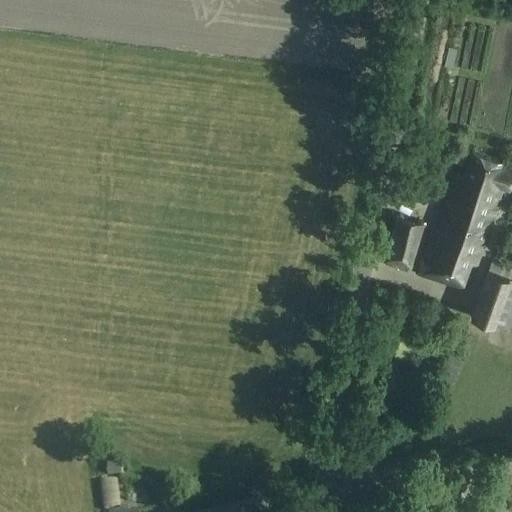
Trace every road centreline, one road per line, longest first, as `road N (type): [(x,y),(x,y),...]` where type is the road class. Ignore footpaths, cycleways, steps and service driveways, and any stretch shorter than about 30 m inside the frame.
road 1 (tertiary): [(327,476),(328,432),(419,0)]
road 2 (unclassified): [(327,476),(417,482),(511,470)]
